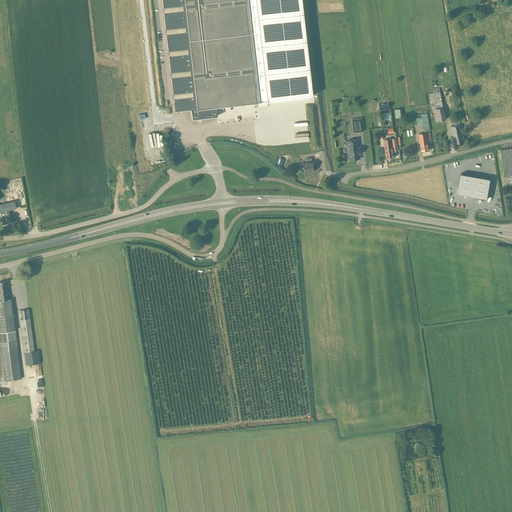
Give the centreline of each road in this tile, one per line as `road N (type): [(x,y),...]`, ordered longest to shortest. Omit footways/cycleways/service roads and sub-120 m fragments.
road 1 (tertiary): [(220,203),(304,203),(511,234)]
road 2 (unclassified): [(0,266),(132,234),(212,255),(222,238),(220,203)]
road 3 (unclassified): [(0,238),(136,209),(184,174),(215,168),(220,203)]
road 4 (tertiary): [(0,253),(220,203)]
road 5 (residential): [(334,174),(400,168),(511,140)]
